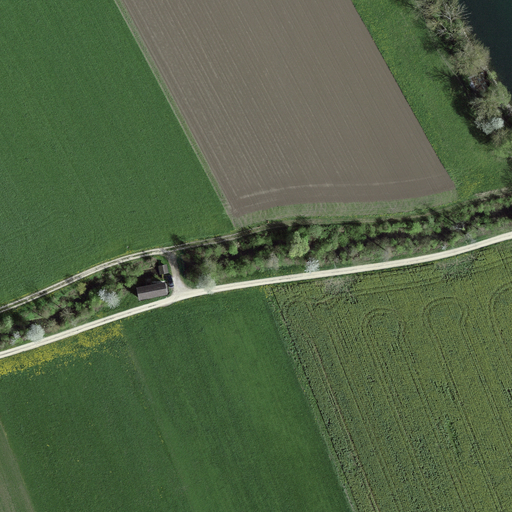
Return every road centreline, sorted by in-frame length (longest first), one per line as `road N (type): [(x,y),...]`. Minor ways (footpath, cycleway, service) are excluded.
road 1 (track): [(0,311),(169,248),(284,224),(437,213),(511,191)]
road 2 (track): [(0,355),(181,295),(511,237)]
